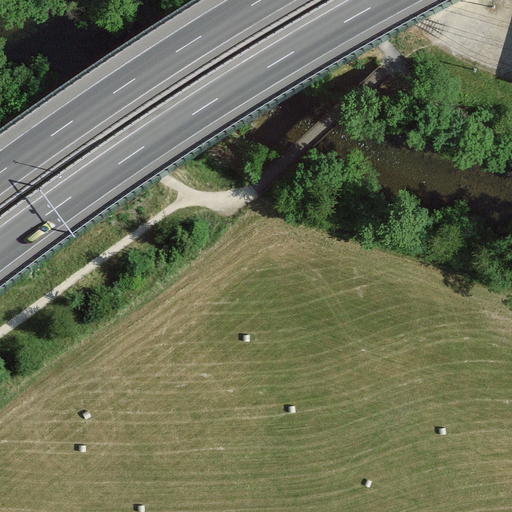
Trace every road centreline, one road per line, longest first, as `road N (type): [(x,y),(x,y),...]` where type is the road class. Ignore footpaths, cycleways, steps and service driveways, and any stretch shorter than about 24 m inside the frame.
road 1 (motorway): [(0,249),(142,146),(384,0)]
road 2 (motorway): [(260,0),(0,174)]
